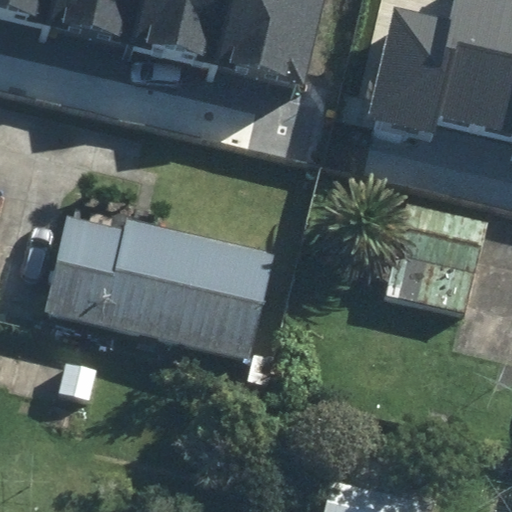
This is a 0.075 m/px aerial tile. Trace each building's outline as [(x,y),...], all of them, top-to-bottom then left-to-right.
[(0,0),(0,23),(323,91),(342,0),(0,0)] [(511,57),(382,29),(350,169),(511,205),(511,57)] [(484,232),(404,209),(377,303),(457,326),(484,232)] [(30,327),(236,376),(262,271),(111,236),(108,248),(52,235),(30,327)] [(90,384),(29,360),(17,390),(78,415),(90,384)]
